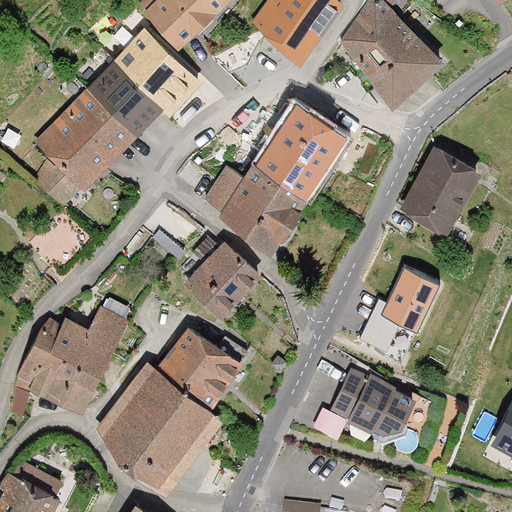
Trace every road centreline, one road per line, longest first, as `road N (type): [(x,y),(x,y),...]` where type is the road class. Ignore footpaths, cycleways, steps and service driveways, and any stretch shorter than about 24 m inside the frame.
road 1 (residential): [(164,183),(206,123),(273,85),(323,91),(412,136)]
road 2 (residential): [(0,416),(25,328),(93,275),(164,183)]
road 3 (residential): [(320,335),(279,278),(164,183)]
road 4 (residential): [(412,136),(320,335)]
road 5 (residential): [(320,335),(237,511)]
road 6 (residential): [(135,485),(80,422),(37,427),(0,471)]
road 7 (residential): [(511,54),(412,136)]
